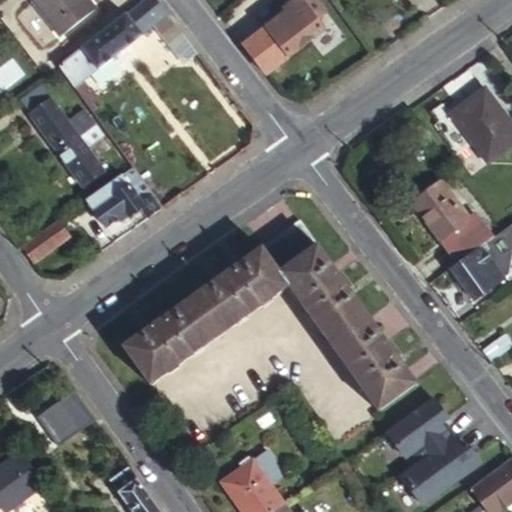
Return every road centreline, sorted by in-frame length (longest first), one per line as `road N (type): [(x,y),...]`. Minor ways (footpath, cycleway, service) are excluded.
road 1 (residential): [(511,423),(298,150)]
road 2 (residential): [(52,324),(298,150)]
road 3 (residential): [(298,150),(507,0)]
road 4 (residential): [(186,511),(52,324)]
road 5 (residential): [(298,150),(182,0)]
